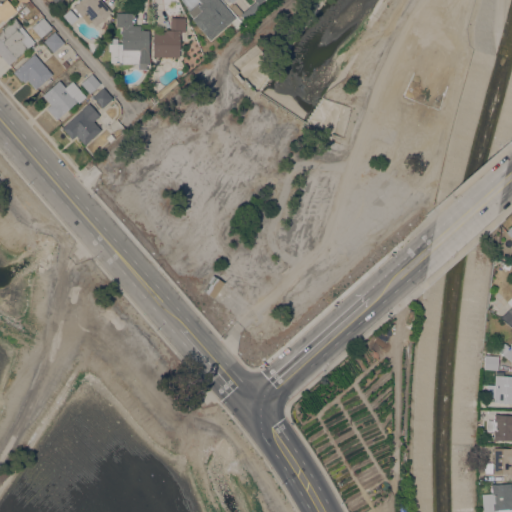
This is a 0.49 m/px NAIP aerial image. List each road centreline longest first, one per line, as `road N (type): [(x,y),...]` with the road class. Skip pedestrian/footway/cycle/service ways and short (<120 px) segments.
road 1 (secondary): [(320,511),(270,428),(0,118)]
road 2 (track): [(102,235),(64,272),(54,361),(0,457)]
road 3 (tertiary): [(250,405),(372,298)]
